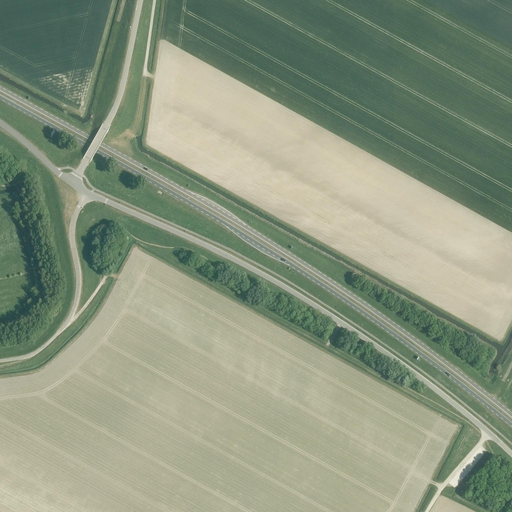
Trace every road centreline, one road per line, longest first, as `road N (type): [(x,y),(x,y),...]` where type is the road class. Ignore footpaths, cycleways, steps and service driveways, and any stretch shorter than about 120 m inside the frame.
road 1 (primary): [(0,97),(292,265),(511,425)]
road 2 (primary): [(511,416),(288,253),(0,89)]
road 3 (unclassified): [(511,455),(340,322),(218,251),(88,194)]
road 4 (unclassified): [(0,361),(37,352),(72,312),(73,223),(88,194)]
road 5 (unclassified): [(73,184),(119,99),(139,0)]
